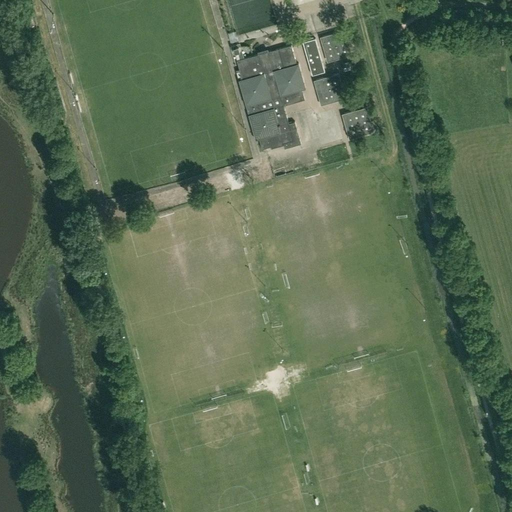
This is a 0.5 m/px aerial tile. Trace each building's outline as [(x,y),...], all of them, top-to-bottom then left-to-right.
[(243,43),(285,33),(283,26),(241,36),(243,43)] [(350,56),(346,41),(348,41),(345,30),(322,36),(326,51),(324,52),(326,60),(341,56),(342,58),(350,56)] [(303,41),(313,74),(325,71),(315,38),(303,41)] [(275,114),(285,111),(283,105),(305,99),(302,89),(305,88),(298,63),(296,64),(291,45),(237,60),(242,79),(239,80),(247,110),(260,106),(261,111),(273,108),(275,114)] [(327,90),(330,100),(334,99),(335,101),(343,99),(339,85),(342,84),(339,73),(316,80),(320,94),(318,95),(319,99),(324,98),(322,94),(325,93),(324,91),(327,90)] [(320,103),(330,100),(327,90),(324,91),(325,93),(322,94),(324,98),(319,99),(320,103)] [(288,123),(285,111),(275,114),(273,108),(261,111),(260,106),(247,110),(255,139),(259,139),(262,149),(270,146),(270,148),(283,145),(284,148),(301,143),(294,122),(288,123)] [(371,133),(367,118),(370,118),(367,107),(344,114),(348,128),(346,129),(348,137),(363,133),(363,135),(371,133)] [(320,132),(324,144),(334,141),(333,137),(337,136),(334,128),(320,132)]
